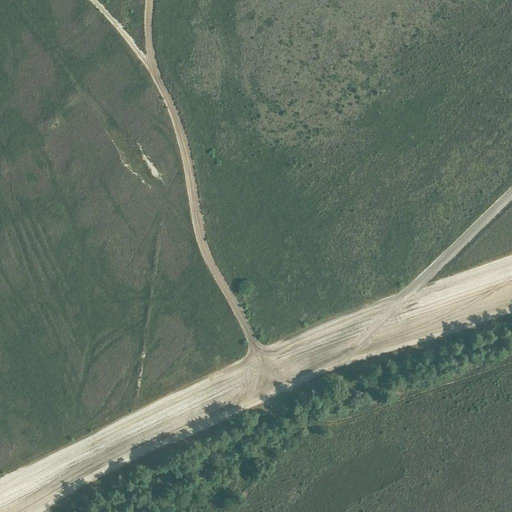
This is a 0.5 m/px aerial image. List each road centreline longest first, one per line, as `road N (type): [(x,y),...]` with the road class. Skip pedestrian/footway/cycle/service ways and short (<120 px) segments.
road 1 (track): [(207,511),(296,427),(346,420),(511,366)]
road 2 (unknown): [(257,353),(205,246),(185,144),(155,70)]
road 3 (unknown): [(257,353),(96,433)]
road 4 (unknown): [(376,302),(257,353)]
